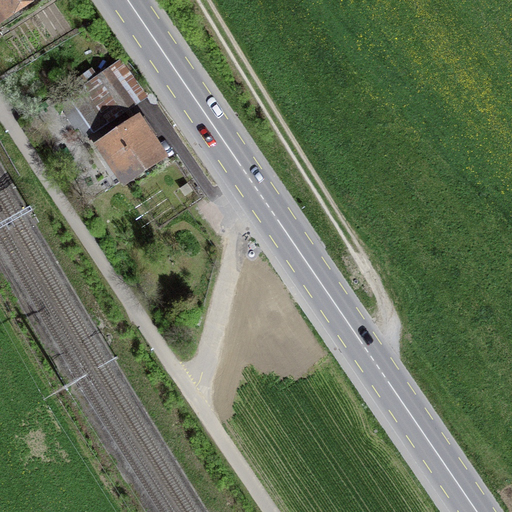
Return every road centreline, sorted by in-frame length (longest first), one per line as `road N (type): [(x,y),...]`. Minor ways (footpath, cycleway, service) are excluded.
road 1 (primary): [(474,511),(127,0)]
road 2 (track): [(199,0),(381,299),(389,329),(380,375)]
